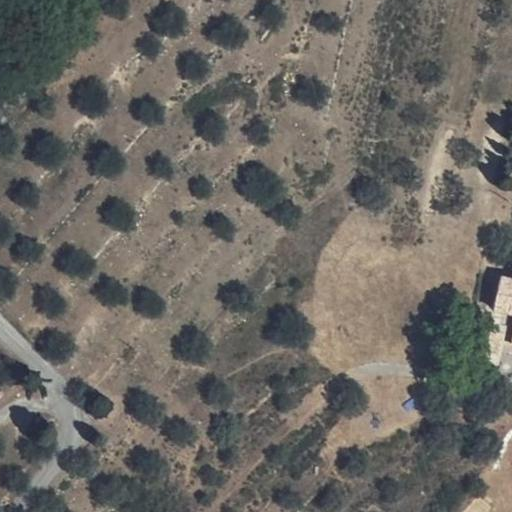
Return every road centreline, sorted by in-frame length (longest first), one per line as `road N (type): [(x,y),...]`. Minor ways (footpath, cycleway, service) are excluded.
road 1 (residential): [(10,511),(69,435),(71,418),(48,369),(0,320)]
road 2 (residential): [(0,118),(79,0)]
